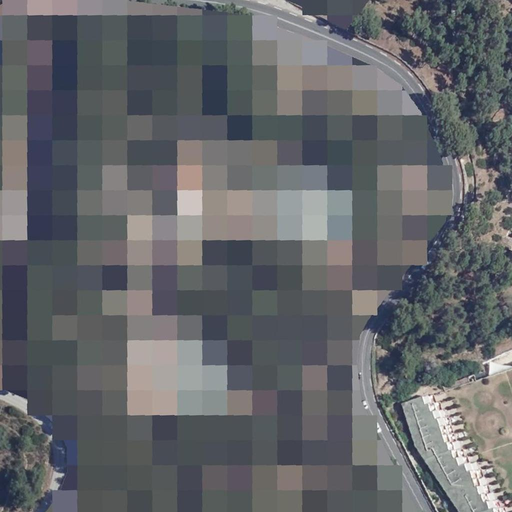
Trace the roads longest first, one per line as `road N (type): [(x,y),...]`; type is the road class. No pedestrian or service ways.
road 1 (secondary): [(201,0),(288,16),(372,57),(401,75),(445,147),(449,210),(369,329),(361,369),(370,412),(423,511)]
road 2 (unclassified): [(0,391),(35,411),(56,440),(57,474),(44,511)]
